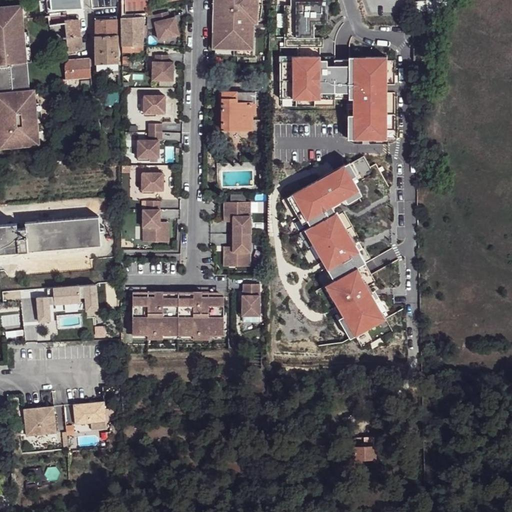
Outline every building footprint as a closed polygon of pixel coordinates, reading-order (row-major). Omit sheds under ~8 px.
[(39,0),(40,9),(48,8),(49,15),(61,13),(60,11),(72,10),(69,0),(39,0)] [(69,0),(72,10),(83,9),(82,0),(69,0)] [(120,0),(121,8),(121,16),(122,17),(144,16),(148,16),(147,1),(148,1),(151,0),(120,0)] [(216,21),(215,48),(228,48),(228,45),(234,45),(240,45),(240,48),(253,49),(254,22),(258,23),(258,10),(254,10),(254,3),(254,0),(218,0),(218,2),(218,14),(218,21),(216,21)] [(24,5),(0,6),(0,148),(41,145),(39,117),(37,118),(36,103),(38,103),(36,89),(31,90),(24,5)] [(168,11),(155,14),(156,21),(155,22),(159,39),(179,35),(175,17),(170,18),(168,11)] [(440,12),(412,14),(412,23),(438,21),(440,12)] [(61,13),(49,15),(50,25),(65,23),(65,20),(67,20),(66,16),(61,16),(61,13)] [(96,27),(96,36),(117,35),(117,16),(106,16),(106,19),(95,19),(96,27)] [(122,17),(122,35),(122,46),(129,45),(129,52),(143,52),(144,45),(144,16),(122,17)] [(65,20),(65,23),(66,28),(67,36),(67,37),(81,36),(80,27),(79,19),(67,20),(65,20)] [(96,53),(97,70),(115,70),(119,70),(118,35),(117,35),(96,36),(96,53)] [(67,37),(67,52),(82,50),(82,43),(82,36),(81,36),(67,37)] [(426,47),(413,47),(413,60),(427,60),(426,47)] [(168,55),(155,55),(155,62),(153,62),(152,80),(173,80),(174,62),(168,62),(168,55)] [(65,63),(65,65),(65,79),(67,79),(91,77),(90,58),(79,59),(68,60),(67,61),(65,63)] [(59,80),(59,90),(68,89),(67,79),(65,79),(59,80)] [(222,91),(222,129),(253,130),(253,114),(256,114),(256,91),(222,91)] [(165,95),(144,95),(144,116),(156,116),(156,113),(165,113),(165,95)] [(162,124),(149,123),(149,132),(162,132),(162,124)] [(162,132),(149,132),(148,140),(138,140),(138,161),(150,161),(150,158),(159,158),(159,141),(162,140),(162,132)] [(163,173),(142,173),(142,193),(154,193),(154,190),(163,190),(163,173)] [(147,201),(147,209),(160,210),(160,201),(147,201)] [(251,234),(251,202),(225,201),(224,216),(233,216),(233,221),(233,234),(251,234)] [(147,209),(143,209),(143,242),(168,242),(168,227),(160,227),(160,222),(160,210),(147,209)] [(0,224),(0,252),(101,244),(99,216),(26,222),(27,228),(17,228),(17,223),(0,224)] [(251,234),(233,234),(233,246),(233,251),(224,251),(224,266),(250,266),(251,234)] [(57,263),(57,269),(82,267),(81,261),(57,263)] [(260,284),(243,283),(243,291),(243,315),(260,316),(260,284)] [(36,296),(38,321),(49,320),(48,303),(79,301),(79,297),(84,296),(85,310),(97,309),(95,284),(52,287),(53,295),(47,295),(36,296)] [(155,291),(155,296),(155,298),(148,298),(148,296),(133,295),(132,327),(147,327),(147,331),(163,331),(163,327),(178,327),(178,296),(163,296),(163,291),(155,291)] [(193,296),(178,296),(178,327),(193,327),(193,331),(208,332),(208,328),(224,328),(224,297),(209,296),(209,299),(202,299),(202,296),(202,291),(193,291),(193,296)] [(74,405),(76,425),(106,422),(105,402),(74,405)] [(54,406),(24,409),(27,436),(57,433),(54,406)] [(375,437),(353,438),(354,447),(375,446),(375,437)] [(354,447),(354,461),(376,460),(375,446),(354,447)]
